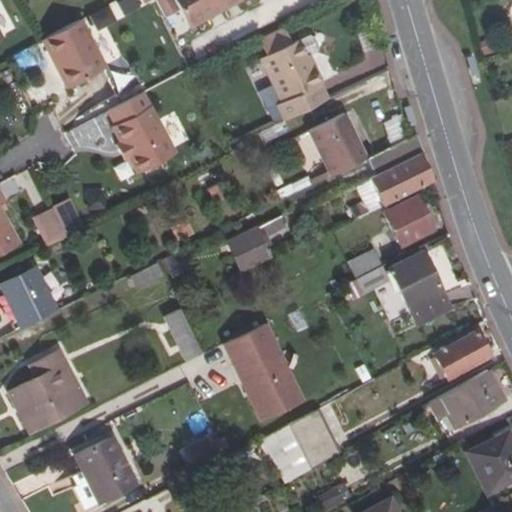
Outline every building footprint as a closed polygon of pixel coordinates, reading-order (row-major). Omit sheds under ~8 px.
[(118,0),(89,15),(96,29),(152,0),(118,0)] [(154,0),(161,12),(175,6),(184,25),(234,0),(154,0)] [(54,55),(71,85),(105,67),(78,18),(42,38),(40,39),(50,57),(54,55)] [(258,57),(280,101),(275,103),(283,119),(327,97),(320,82),(325,80),(314,59),(310,62),(298,37),(289,41),(281,26),(257,38),(264,53),(258,57)] [(310,62),(314,59),(309,49),(316,45),(319,40),(314,33),(309,31),(298,37),(310,62)] [(67,87),(71,85),(54,55),(50,57),(67,87)] [(130,155),(126,157),(135,174),(174,153),(141,92),(107,111),(114,125),(110,127),(119,144),(123,142),(130,155)] [(327,177),(363,159),(341,115),(305,132),(327,177)] [(398,115),(380,121),(388,141),(405,135),(398,115)] [(94,117),(63,132),(74,153),(105,139),(94,117)] [(373,174),(416,152),(422,149),(414,135),(406,138),(365,158),(373,174)] [(121,160),(126,157),(130,155),(123,142),(119,144),(115,147),(121,160)] [(367,176),(371,183),(421,160),(416,152),(373,174),(367,176)] [(421,160),(371,183),(381,205),(431,180),(421,160)] [(431,229),(414,196),(382,211),(398,245),(431,229)] [(0,197),(0,252),(17,243),(0,211),(0,200),(1,199),(0,197)] [(66,234),(52,206),(34,215),(49,243),(66,234)] [(284,225),(280,216),(225,241),(239,271),(267,256),(263,247),(270,244),(265,234),(284,225)] [(179,240),(193,233),(185,218),(171,226),(179,240)] [(354,278),(378,266),(371,249),(345,262),(354,278)] [(448,308),(419,251),(386,267),(415,324),(448,308)] [(159,277),(154,265),(130,276),(136,289),(159,277)] [(359,292),(383,281),(378,266),(354,278),(359,292)] [(0,287),(18,326),(53,310),(31,267),(0,282),(0,287)] [(198,351),(178,310),(163,316),(183,359),(198,351)] [(264,323),(222,344),(260,420),(302,399),(264,323)] [(487,356),(474,330),(431,353),(445,379),(487,356)] [(6,392),(15,409),(21,406),(33,429),(75,408),(67,394),(76,389),(57,351),(27,367),(33,377),(6,392)] [(435,398),(444,414),(452,428),(501,401),(484,371),(475,376),(435,398)] [(76,389),(67,394),(75,408),(84,403),(76,389)] [(436,419),(444,414),(435,398),(427,403),(436,419)] [(28,432),(33,429),(21,406),(15,409),(28,432)] [(309,469),(336,454),(314,410),(286,425),(309,469)] [(262,438),(285,482),(288,480),(309,469),(286,425),(262,438)] [(401,436),(397,428),(384,435),(388,443),(401,436)] [(214,431),(181,448),(194,473),(227,456),(214,431)] [(511,478),(511,444),(505,431),(464,451),(484,493),(511,478)] [(109,436),(72,454),(80,471),(96,502),(133,483),(109,436)] [(96,502),(80,471),(73,475),(77,484),(72,487),(84,509),(96,502)] [(348,497),(341,484),(313,498),(321,511),(348,497)] [(394,511),(388,499),(362,511),(394,511)]
